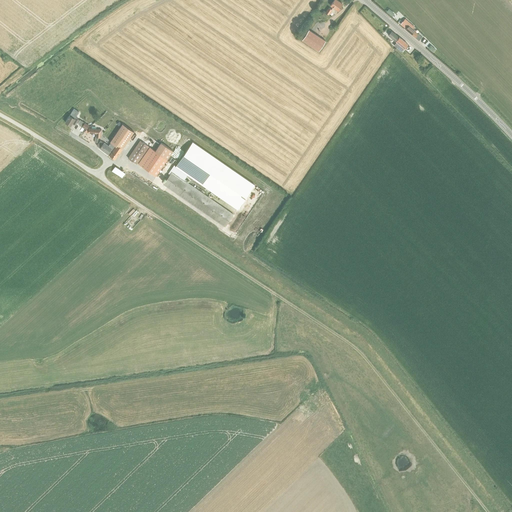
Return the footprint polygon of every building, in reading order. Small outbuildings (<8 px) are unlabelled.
[(337,0),(334,0),(331,6),(333,7),(332,9),(329,8),(326,12),(329,14),(332,10),(336,13),(338,11),(343,4),(337,0)] [(403,20),(403,21),(408,26),(406,29),(405,29),(410,33),(418,40),(419,40),(422,36),(418,33),(417,34),(416,33),(414,31),(415,30),(412,27),(413,25),(405,18),(403,20)] [(302,39),(319,51),(326,41),(309,29),(302,39)] [(392,30),(388,34),(397,42),(394,45),(398,49),(401,46),(404,48),(407,44),(403,40),(392,31),(392,30)] [(79,112),(76,110),(74,109),(66,123),(71,126),(73,123),(76,125),(79,119),(77,118),(78,116),(77,115),(79,112)] [(134,132),(123,124),(122,124),(110,141),(111,142),(116,145),(109,155),(115,159),(134,132)] [(88,133),(96,134),(96,137),(95,137),(94,142),(97,143),(98,137),(100,137),(101,129),(88,129),(84,133),(88,133)] [(99,148),(107,154),(107,153),(109,155),(116,145),(111,142),(108,145),(106,144),(100,140),(96,145),(100,148),(99,148)] [(140,140),(128,158),(136,163),(148,145),(140,140)] [(150,147),(138,163),(156,175),(167,158),(167,159),(173,151),(161,142),(155,151),(150,147)] [(182,156),(176,166),(188,174),(237,209),(254,185),(192,142),(182,156)] [(170,174),(163,184),(225,227),(233,214),(184,180),(188,174),(176,166),(174,165),(168,173),(170,174)] [(122,178),(125,173),(115,166),(112,171),(122,178)] [(222,205),(234,213),(236,209),(224,201),(222,205)]
